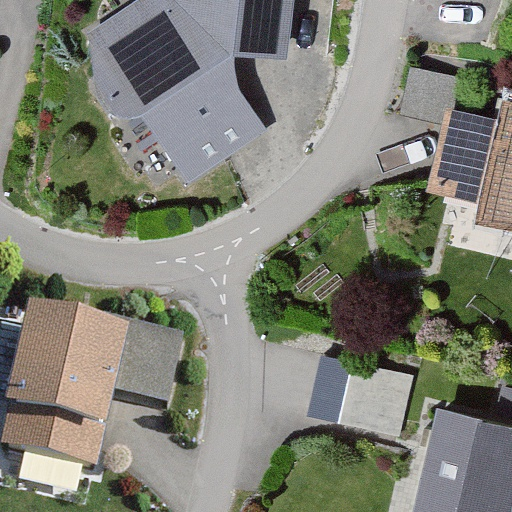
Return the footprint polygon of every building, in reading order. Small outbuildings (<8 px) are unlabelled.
[(142,100),(186,169),(262,122),(220,34),(283,45),(288,0),(133,0),(94,25),(97,66),(101,88),(106,95),(119,103),(131,104),(142,100)] [(461,76),(412,65),(402,108),(450,120),(461,76)] [(464,100),(445,179),(482,188),(479,202),(511,210),(511,87),(506,86),(500,108),(464,100)] [(37,321),(5,446),(98,469),(116,396),(167,409),(183,344),(123,329),(120,342),(37,321)] [(416,374),(356,359),(340,418),(401,433),(416,374)] [(511,382),(497,379),(490,411),(511,416),(511,382)] [(441,399),(413,511),(502,511),(511,470),(511,416),(490,411),(441,399)]
